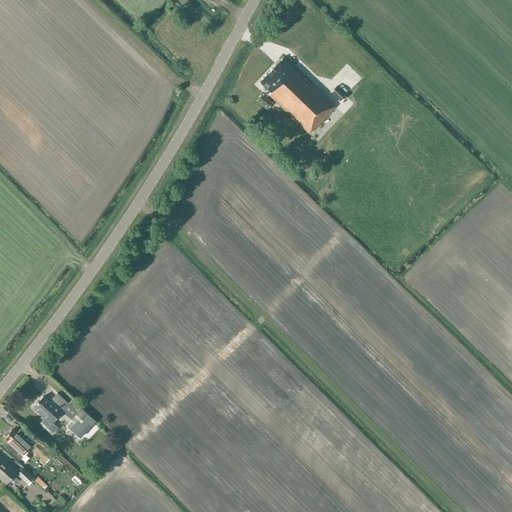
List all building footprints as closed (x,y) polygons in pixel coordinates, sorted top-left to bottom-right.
[(334,107),(295,70),(282,58),(259,82),(268,90),(263,95),(262,94),(261,96),(260,95),(258,98),(258,99),(257,100),(266,109),(272,103),(266,97),(268,94),(309,134),(334,107)] [(330,92),(340,101),(345,96),(335,87),(330,92)] [(360,127),(348,140),(361,152),(373,139),(360,127)] [(43,396),(32,408),(44,418),(39,424),(52,435),(57,428),(51,423),(62,411),(71,420),(66,426),(80,438),(95,421),(81,409),(78,412),(64,400),(58,407),(54,404),(53,406),(43,396)] [(38,442),(24,429),(19,435),(12,429),(4,439),(7,442),(3,446),(18,460),(30,448),(46,462),(52,456),(37,443),(38,442)] [(4,460),(0,456),(0,479),(6,484),(11,478),(15,483),(18,480),(14,475),(17,471),(6,461),(5,463),(3,461),(4,460)] [(17,474),(27,484),(33,478),(23,468),(17,474)]
